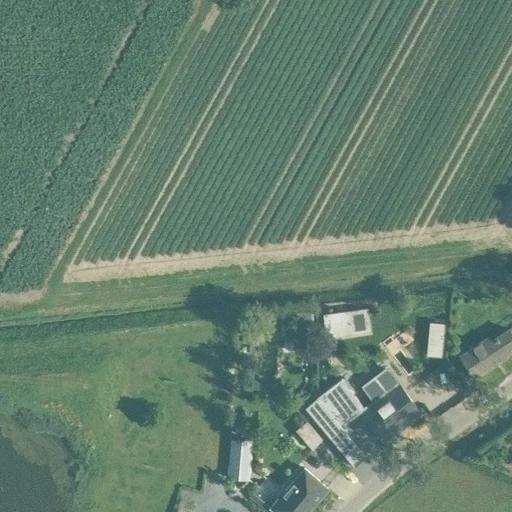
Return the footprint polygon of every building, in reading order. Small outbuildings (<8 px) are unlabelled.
[(322,312),(323,338),(351,334),(348,309),(322,312)] [(442,353),(442,324),(431,324),(431,336),(428,336),(428,353),(442,353)] [(511,352),(511,333),(510,330),(509,330),(491,342),(488,338),(460,357),(474,378),(511,352)] [(341,378),(307,405),(342,450),(354,466),(365,457),(351,440),(371,425),(379,435),(403,417),(407,422),(419,412),(407,396),(398,384),(366,409),(341,378)] [(314,430),(303,439),(312,449),(322,439),(314,430)] [(251,476),(254,440),(229,438),(226,477),(247,479),(247,476),(251,476)] [(283,486),(290,470),(272,462),(265,479),(283,486)] [(306,511),(327,488),(312,475),(304,469),(273,505),(280,511),(278,511),(306,511)] [(274,493),(262,483),(255,491),(268,501),(274,493)]
